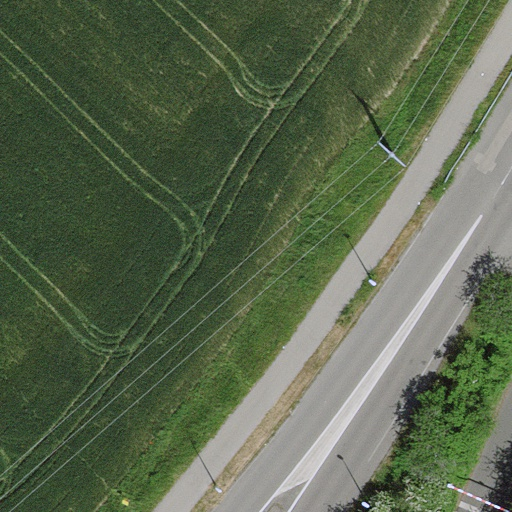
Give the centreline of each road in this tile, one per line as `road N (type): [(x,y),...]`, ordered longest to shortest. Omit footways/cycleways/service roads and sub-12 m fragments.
road 1 (tertiary): [(511,167),(444,239),(241,511)]
road 2 (tertiary): [(309,511),(474,256),(511,167)]
